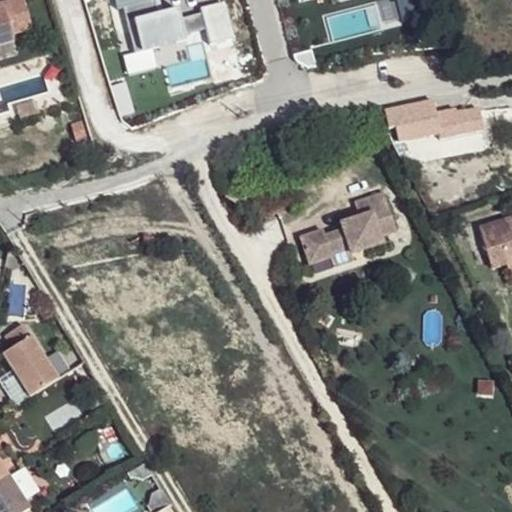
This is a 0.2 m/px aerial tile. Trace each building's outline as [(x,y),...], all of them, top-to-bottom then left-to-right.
[(0,48),(10,45),(8,37),(28,31),(19,0),(0,6),(0,8),(1,11),(0,11),(0,48)] [(395,128),(399,142),(419,138),(439,134),(441,142),(463,136),(462,135),(458,112),(437,117),(434,103),(386,113),(389,129),(395,128)] [(458,112),(462,135),(468,133),(463,111),(458,112)] [(439,134),(419,138),(423,154),(442,149),(441,142),(439,134)] [(323,231),(301,238),(310,265),(332,258),(331,254),(350,248),(352,255),(384,245),(381,237),(397,232),(385,194),(355,203),(360,219),(353,221),(355,227),(343,230),(325,236),(323,231)] [(511,218),(479,228),(492,270),(507,266),(508,270),(511,268),(511,218)] [(342,225),(343,230),(355,227),(353,221),(342,225)] [(350,248),(331,254),(332,258),(335,268),(354,262),(352,255),(350,248)] [(0,343),(6,354),(27,341),(20,328),(0,340),(0,343)] [(0,357),(0,358),(10,375),(26,399),(53,382),(27,341),(6,354),(0,357)] [(10,375),(2,380),(17,404),(26,399),(10,375)] [(0,470),(5,478),(15,471),(0,449),(0,470)] [(25,511),(29,511),(36,509),(15,471),(5,478),(25,511)] [(25,511),(5,478),(0,480),(0,511),(25,511)]
